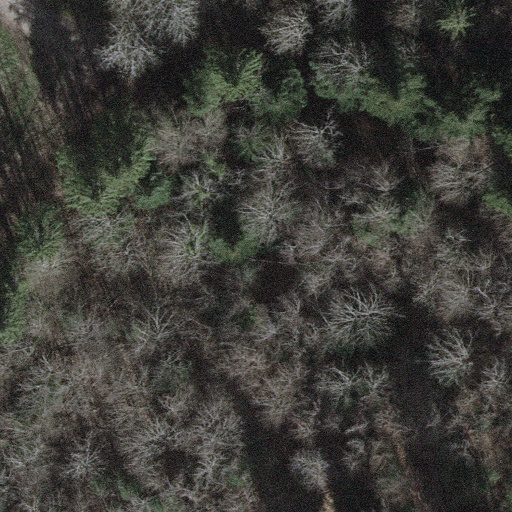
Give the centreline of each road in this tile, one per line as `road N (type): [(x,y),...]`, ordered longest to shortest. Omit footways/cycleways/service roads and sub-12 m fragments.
road 1 (track): [(0,0),(37,31),(83,33),(188,0)]
road 2 (track): [(0,208),(83,33)]
